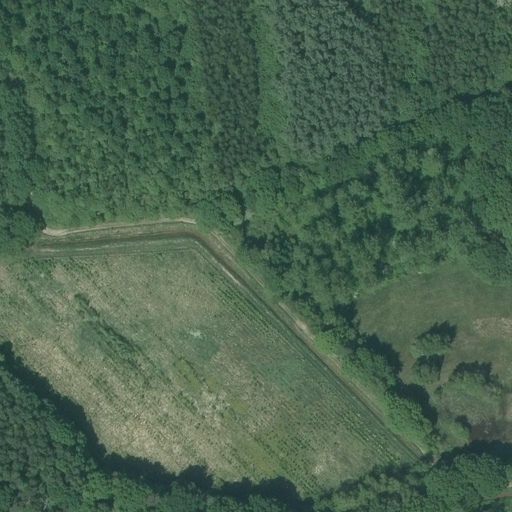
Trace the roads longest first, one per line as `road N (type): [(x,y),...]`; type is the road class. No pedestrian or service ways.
road 1 (track): [(460,496),(208,231),(172,221),(48,232),(29,195),(0,15)]
road 2 (track): [(132,511),(0,478)]
